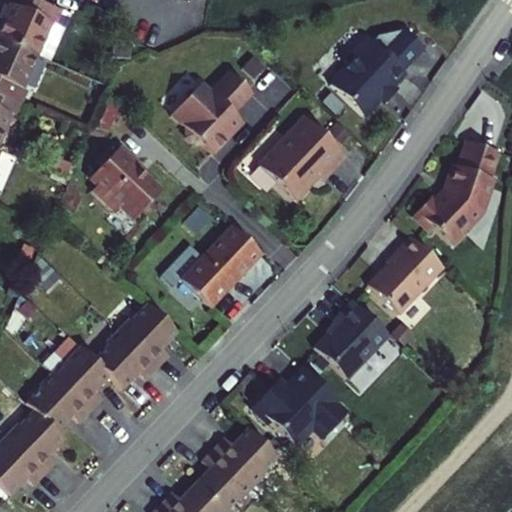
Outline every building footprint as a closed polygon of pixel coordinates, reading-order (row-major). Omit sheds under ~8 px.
[(76,3),(69,0),(17,0),(5,28),(56,50),(76,3)] [(340,80),(372,112),(414,70),(412,68),(434,46),(415,26),(388,32),(382,38),(375,38),(364,49),(364,56),(340,80)] [(56,50),(5,28),(0,40),(0,82),(36,97),(56,50)] [(242,113),(262,93),(240,72),(220,92),(210,82),(180,112),(194,127),(195,136),(202,143),(211,143),(220,153),(244,130),(240,126),(248,119),(242,113)] [(36,97),(0,82),(0,138),(15,145),(36,97)] [(268,161),(303,196),(328,172),(333,177),(355,154),(315,114),(268,161)] [(0,180),(15,145),(0,138),(0,180)] [(127,202),(142,216),(170,185),(144,161),(147,158),(129,141),(118,152),(113,147),(103,158),(109,162),(97,175),(105,182),(100,188),(122,208),(127,202)] [(438,196),(420,214),(437,231),(441,228),(457,244),(488,213),(502,180),(498,178),(509,153),(480,141),(469,166),(465,164),(457,184),(460,185),(457,191),(453,196),(450,194),(443,201),(438,196)] [(240,222),(189,277),(219,307),(270,252),(240,222)] [(448,267),(416,235),(391,260),(393,262),(376,280),(405,310),(448,267)] [(186,330),(155,300),(140,316),(138,314),(115,340),(117,341),(103,357),(89,344),(73,360),(72,358),(48,384),(50,385),(35,402),(43,409),(29,424),(27,422),(4,448),(6,449),(0,455),(0,474),(22,495),(36,479),(44,486),(66,462),(59,455),(75,438),(67,431),(81,415),(88,422),(111,398),(104,391),(118,376),(132,389),(147,372),(155,378),(178,354),(170,347),(186,330)] [(395,336),(360,301),(339,321),(342,325),(320,347),(352,379),(395,336)] [(356,415),(312,370),(293,388),(289,384),(281,392),(277,389),(258,408),(276,426),(278,424),(302,448),(319,431),(329,441),(356,415)] [(289,461),(258,432),(243,448),(235,440),(224,453),(263,492),(275,479),(274,477),(289,461)] [(219,471),(204,487),(228,511),(239,511),(250,501),(251,503),(263,492),(224,453),(212,464),(219,471)] [(228,511),(204,487),(189,503),(181,496),(166,511),(228,511)]
